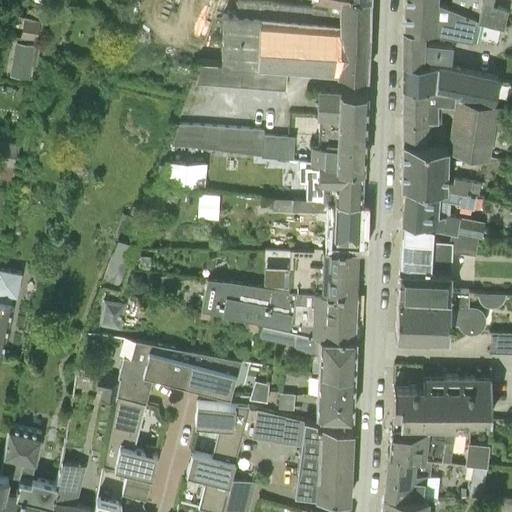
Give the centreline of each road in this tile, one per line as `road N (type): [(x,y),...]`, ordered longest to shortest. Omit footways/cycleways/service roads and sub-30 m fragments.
road 1 (residential): [(364,511),(386,0)]
road 2 (unknown): [(158,511),(189,389)]
